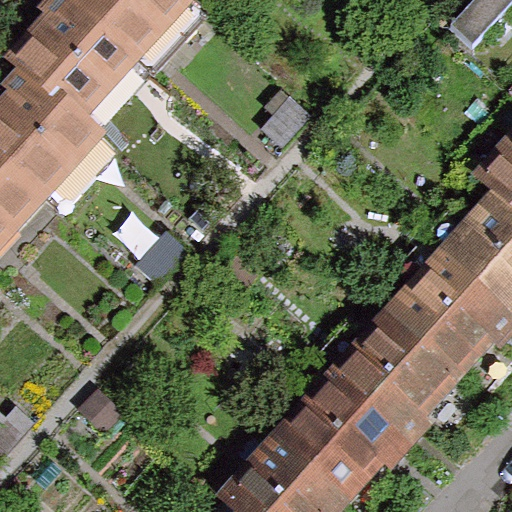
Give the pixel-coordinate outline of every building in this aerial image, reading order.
[(11,49),(5,55),(17,68),(52,99),(61,89),(91,116),(198,0),(46,0),(42,5),(47,9),(29,29),(36,36),(18,56),(11,49)] [(511,0),(482,0),(453,32),(473,49),(511,6),(511,0)] [(0,248),(106,129),(91,116),(61,89),(52,99),(17,68),(1,85),(7,90),(0,97),(0,248)] [(511,129),(471,175),(490,191),(511,211),(511,129)] [(511,211),(490,191),(444,244),(511,305),(511,211)] [(511,305),(444,244),(391,303),(465,370),(492,340),(501,348),(511,335),(511,305)] [(353,344),(331,371),(412,443),(430,422),(424,417),(465,370),(391,303),(353,344)] [(331,371),(275,433),(350,500),(384,463),(389,468),(412,443),(331,371)] [(275,433),(217,495),(235,511),(341,511),(350,500),(275,433)]
